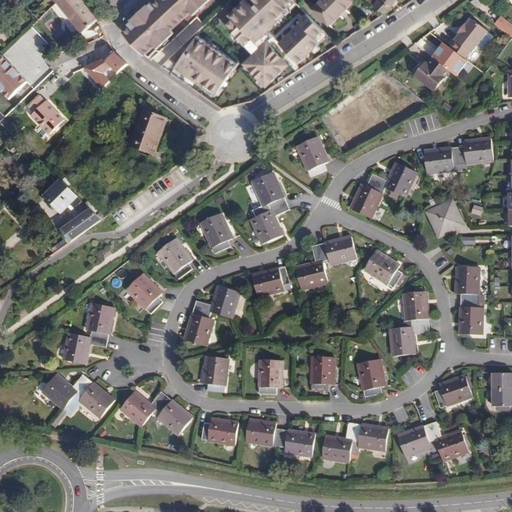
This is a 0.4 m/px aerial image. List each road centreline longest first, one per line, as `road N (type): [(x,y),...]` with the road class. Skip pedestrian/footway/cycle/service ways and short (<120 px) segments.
road 1 (residential): [(331,202),(285,252),(203,279),(181,302),(166,331),(164,363),(173,385),(208,407),(372,413),(403,404),(447,359)]
road 2 (tertiary): [(152,482),(355,508),(511,499)]
road 3 (residential): [(235,141),(214,169),(122,234),(81,241),(13,287),(0,315)]
road 4 (residential): [(235,141),(255,116),(435,0)]
road 5 (residential): [(447,359),(431,274),(413,255),(340,219),(331,202)]
road 6 (residential): [(511,115),(494,114),(352,165),(331,202)]
road 7 (residential): [(235,141),(110,43),(116,12)]
